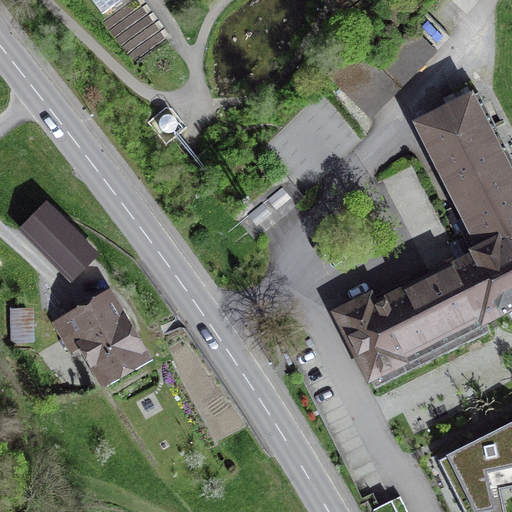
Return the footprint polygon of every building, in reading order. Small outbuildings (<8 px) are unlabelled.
[(91,0),(102,14),(120,0),(91,0)] [(357,46),(327,76),(370,118),(436,52),(412,28),(375,65),(357,46)] [(477,249),(341,315),(375,385),(490,329),(485,319),(508,308),(511,313),(511,312),(511,158),(480,94),(417,125),(477,249)] [(41,219),(24,237),(71,280),(88,262),(41,219)] [(89,306),(54,327),(70,354),(86,344),(106,378),(141,357),(105,297),(89,306)] [(511,421),(437,459),(464,511),(505,511),(500,490),(511,487),(511,421)] [(408,511),(401,496),(373,509),(374,511),(408,511)]
